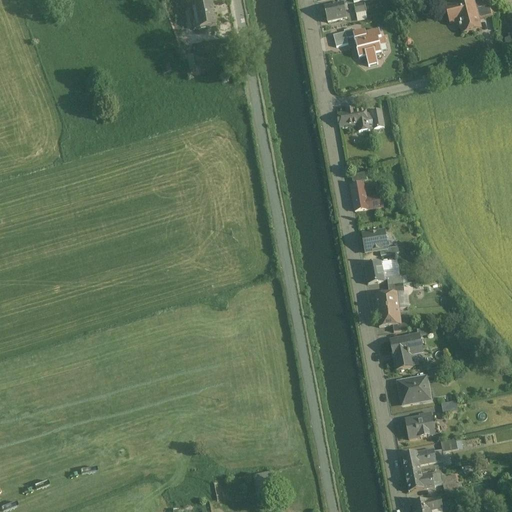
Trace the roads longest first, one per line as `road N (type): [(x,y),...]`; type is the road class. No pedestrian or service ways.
road 1 (residential): [(238,0),(335,511)]
road 2 (tertiary): [(326,107),(402,511)]
road 3 (residential): [(326,107),(511,63)]
